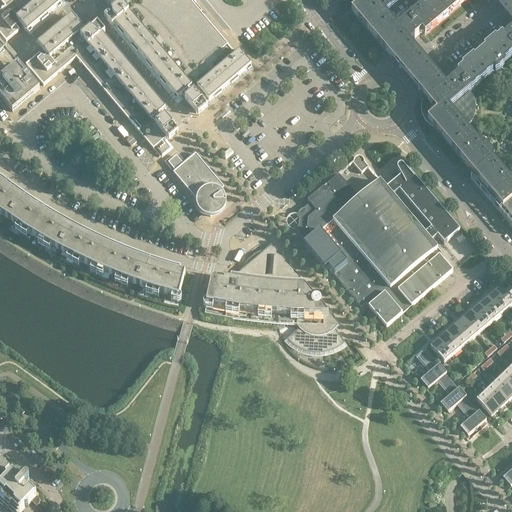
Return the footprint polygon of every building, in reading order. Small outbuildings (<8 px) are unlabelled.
[(0,0),(0,1),(5,8),(0,12),(0,35),(6,43),(20,31),(18,29),(21,26),(23,29),(27,34),(28,34),(56,10),(61,6),(61,5),(56,0),(0,0)] [(182,97),(185,100),(184,101),(198,117),(208,109),(205,107),(251,68),(239,54),(236,56),(189,0),(107,0),(116,10),(104,19),(112,29),(115,26),(178,100),(182,97)] [(511,0),(365,0),(355,9),(352,12),(385,51),(391,59),(397,66),(404,74),(409,79),(414,86),(420,94),(427,101),(427,102),(422,100),(421,101),(422,101),(421,106),(421,108),(421,112),(423,119),(426,123),(430,126),(433,128),(435,129),(462,161),(464,164),(474,176),(471,178),(470,178),(499,213),(506,221),(511,227),(511,182),(493,160),(494,159),(494,158),(493,157),(493,156),(492,155),(492,154),(491,153),(490,152),(489,151),(488,150),(487,150),(486,149),(485,148),(484,150),(465,127),(466,126),(467,124),(468,123),(469,122),(470,120),(471,119),(472,117),(472,115),(473,114),(473,112),(473,110),(473,108),(473,107),(473,105),(472,103),(472,101),(471,100),(470,98),(469,97),(468,95),(467,94),(511,55),(511,0)] [(165,111),(102,37),(105,34),(97,25),(86,35),(72,18),(38,47),(43,52),(42,52),(44,54),(41,57),(39,55),(26,66),(44,87),(76,59),(153,150),(155,148),(162,157),(170,150),(163,142),(166,139),(169,142),(178,134),(165,118),(164,118),(161,115),(165,112),(165,111)] [(3,77),(0,79),(0,97),(9,108),(13,113),(18,108),(40,90),(26,73),(22,69),(19,72),(15,67),(3,77)] [(127,135),(121,128),(117,131),(124,138),(127,135)] [(136,143),(135,142),(132,137),(126,142),(131,148),(136,143)] [(176,157),(168,164),(175,172),(173,174),(183,185),(205,166),(196,155),(183,165),(176,157)] [(369,168),(365,164),(365,163),(365,162),(364,162),(364,161),(364,160),(363,160),(363,159),(362,159),(362,158),(360,158),(359,158),(358,158),(357,158),(356,158),(356,159),(355,159),(354,160),(354,161),(353,162),(353,163),(349,167),(353,164),(361,175),(369,168)] [(183,185),(197,201),(196,203),(196,204),(196,205),(197,206),(197,207),(197,208),(197,209),(198,211),(199,212),(200,213),(201,214),(201,215),(202,216),(204,217),(205,218),(207,218),(209,219),(210,219),(212,219),(214,219),(216,218),(218,217),(220,216),(221,215),(223,213),(224,211),(225,210),(225,209),(226,208),(226,207),(226,205),(226,204),(226,203),(226,201),(226,200),(225,198),(224,196),(223,195),(222,193),(221,192),(224,189),(205,166),(183,185)] [(387,189),(387,190),(393,197),(399,192),(431,230),(425,235),(432,243),(438,238),(444,245),(450,240),(460,232),(453,224),(426,192),(410,173),(409,174),(403,167),(403,166),(402,166),(401,166),(400,166),(399,166),(398,167),(397,168),(397,169),(397,170),(398,171),(401,178),(399,179),(396,176),(393,179),(396,182),(393,184),(387,189)] [(299,227),(295,230),(296,231),(307,244),(304,247),(325,272),(328,269),(361,309),(363,307),(369,302),(372,305),(368,308),(386,329),(403,315),(412,308),(433,290),(453,273),(439,257),(435,253),(438,250),(432,243),(425,235),(431,230),(399,192),(393,197),(387,190),(387,189),(386,189),(380,182),(359,200),(339,175),(328,185),(330,188),(326,191),(324,188),(308,202),(310,205),(297,216),(296,216),(300,220),(301,220),(301,228),(299,227)] [(0,217),(1,216),(5,219),(8,221),(8,220),(12,222),(11,223),(13,225),(18,227),(16,230),(26,237),(28,234),(40,241),(38,244),(49,251),(51,248),(55,250),(58,252),(58,251),(62,253),(61,254),(64,255),(68,257),(67,260),(78,266),(80,263),(92,269),(91,272),(103,277),(104,274),(116,279),(115,282),(127,287),(129,284),(133,285),(133,286),(136,287),(136,286),(140,287),(140,288),(142,289),(147,290),(146,294),(158,298),(159,294),(166,296),(172,298),(171,302),(178,303),(179,303),(180,303),(181,302),(181,301),(182,300),(181,300),(181,299),(181,298),(180,298),(180,297),(185,276),(180,275),(181,272),(174,270),(175,267),(157,261),(153,260),(151,259),(150,261),(145,259),(145,257),(143,257),(143,256),(139,255),(111,243),(83,230),(79,228),(77,227),(76,229),(71,226),(71,224),(70,223),(56,215),(35,202),(31,199),(29,198),(28,200),(23,197),(24,195),(23,194),(23,193),(19,191),(3,179),(0,176),(0,217)] [(301,280),(275,249),(274,251),(272,251),(270,251),(268,251),(266,251),(264,252),(263,252),(261,253),(259,254),(257,255),(255,256),(254,257),(252,258),(251,259),(249,260),(248,262),(247,263),(245,265),(244,266),(243,268),(242,270),(242,271),(238,274),(238,275),(237,281),(235,281),(235,279),(224,275),(222,282),(217,281),(217,284),(211,283),(207,304),(206,304),(205,304),(205,305),(204,305),(204,306),(203,307),(204,308),(204,309),(205,309),(205,310),(206,310),(205,315),(218,318),(231,320),(251,323),(264,324),(277,326),(284,326),(297,327),(299,330),(287,341),(289,343),(291,344),(292,346),(294,347),(296,349),(299,350),(301,351),(303,352),(306,353),(308,354),(310,354),(313,355),(315,355),(318,355),(320,355),(323,355),(325,354),(328,354),(330,353),(332,352),(335,351),(337,350),(339,349),(341,348),(343,346),(345,344),(336,331),(338,328),(341,328),(333,318),(334,317),(318,298),(317,299),(307,287),(299,287),(300,280),(301,280)] [(511,293),(505,285),(497,292),(510,309),(511,307),(511,293)] [(510,309),(497,292),(488,299),(502,316),(510,309)] [(488,299),(480,306),(494,323),(502,316),(488,299)] [(494,323),(480,306),(472,313),(486,330),(494,323)] [(486,330),(472,313),(464,320),(477,337),(486,330)] [(464,320),(455,327),(469,344),(477,337),(464,320)] [(469,344),(455,327),(447,334),(461,351),(469,344)] [(447,334),(439,341),(453,358),(461,351),(447,334)] [(453,358),(439,341),(430,348),(444,365),(453,358)] [(438,382),(445,376),(447,375),(439,366),(438,367),(425,352),(416,359),(417,360),(418,359),(431,373),(422,381),(422,382),(423,381),(429,389),(429,390),(438,382)] [(511,376),(508,373),(500,380),(511,392),(511,376)] [(458,406),(465,400),(467,399),(459,390),(458,391),(445,376),(438,382),(451,397),(442,405),(443,405),(449,412),(449,413),(458,406)] [(458,384),(463,379),(460,376),(455,380),(458,384)] [(507,403),(511,398),(511,392),(500,380),(492,387),(507,403)] [(499,410),(507,403),(492,387),(484,395),(499,410)] [(484,395),(476,403),(491,418),(499,410),(484,395)] [(465,400),(458,406),(470,421),(461,428),(462,429),(462,428),(469,436),(468,436),(469,437),(486,422),(479,413),(478,414),(465,400)] [(0,477),(10,469),(2,460),(0,462),(0,477)] [(0,503),(4,507),(1,510),(2,511),(22,511),(32,502),(37,508),(39,505),(40,504),(40,503),(40,502),(39,501),(39,500),(39,499),(27,488),(29,485),(29,484),(29,483),(29,482),(28,481),(27,481),(26,481),(25,481),(22,484),(12,474),(0,486),(0,503)]
